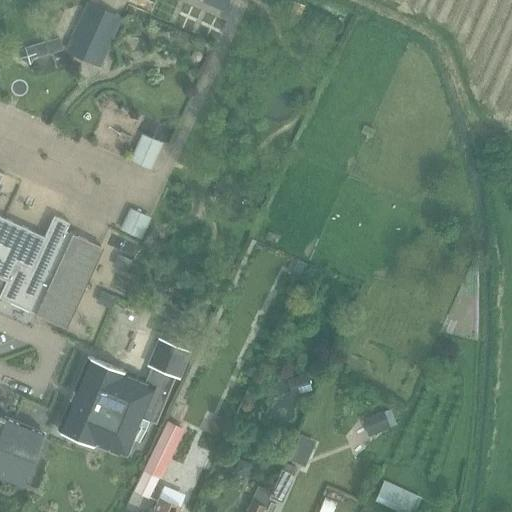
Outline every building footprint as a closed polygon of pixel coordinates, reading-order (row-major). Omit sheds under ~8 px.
[(203,0),(203,1),(224,11),(228,0),(203,0)] [(100,67),(123,18),(87,2),(64,51),(100,67)] [(59,38),(25,47),(19,58),(29,64),(33,57),(63,49),(59,38)] [(143,135),(130,160),(150,170),(162,144),(143,135)] [(0,277),(6,280),(0,292),(0,297),(63,327),(100,246),(65,230),(69,222),(53,215),(44,236),(0,215),(0,180),(3,174),(0,172),(0,277)] [(130,209),(120,231),(140,240),(150,218),(130,209)] [(177,378),(188,350),(160,338),(149,366),(151,367),(144,384),(121,375),(123,370),(90,356),(59,431),(92,445),(94,441),(125,453),(137,426),(147,430),(150,421),(156,423),(175,377),(177,378)] [(0,474),(22,484),(43,434),(5,418),(4,420),(0,418),(0,474)] [(144,468),(159,476),(182,429),(167,422),(144,468)] [(202,438),(190,474),(213,482),(226,446),(202,438)] [(76,494),(101,500),(112,455),(88,449),(76,494)] [(281,470),(269,496),(281,502),(293,475),(281,470)] [(100,505),(113,511),(121,511),(136,483),(116,473),(100,505)] [(176,511),(179,507),(159,498),(152,511),(176,511)] [(260,511),(263,506),(250,500),(244,511),(260,511)]
